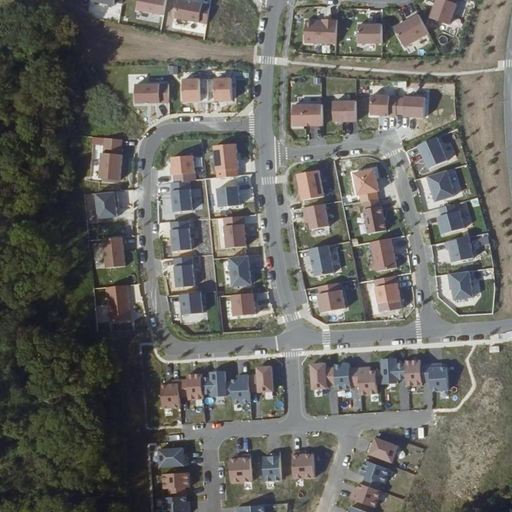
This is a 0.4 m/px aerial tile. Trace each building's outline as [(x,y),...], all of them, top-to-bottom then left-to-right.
[(160,15),(162,0),(135,0),(133,10),(160,15)] [(206,5),(176,0),(175,0),(172,19),(203,24),(206,5)] [(434,0),(427,19),(445,26),(454,0),(434,0)] [(138,17),(152,21),(153,15),(139,12),(138,17)] [(425,35),(415,16),(391,29),(401,48),(425,35)] [(332,45),(333,22),(318,21),(318,23),(303,22),(302,43),(332,45)] [(378,45),(378,26),(356,26),(355,45),(378,45)] [(213,73),(214,102),(233,101),(232,72),(213,73)] [(200,78),(180,79),(180,103),(201,102),(200,78)] [(168,83),(132,84),(132,104),(168,103),(168,83)] [(331,95),(332,123),(357,122),(356,100),(347,101),(347,94),(331,95)] [(368,116),(424,118),(425,97),(368,95),(368,116)] [(323,105),(289,104),(289,127),(322,127),(323,105)] [(120,181),(123,139),(92,137),(90,179),(120,181)] [(416,145),(425,170),(447,161),(437,137),(416,145)] [(213,178),(238,178),(237,144),(212,145),(213,178)] [(168,158),(170,176),(195,174),(193,155),(168,158)] [(376,169),(351,171),(354,195),(378,193),(376,169)] [(295,173),(298,200),(323,198),(320,171),(295,173)] [(449,171),(426,175),(431,202),(453,198),(449,171)] [(171,212),(192,212),(191,182),(170,183),(171,212)] [(117,193),(92,193),(93,220),(118,219),(117,193)] [(324,204),(302,208),(307,231),(329,226),(324,204)] [(361,210),(367,235),(387,230),(381,205),(361,210)] [(460,211),(436,216),(439,234),(464,230),(460,211)] [(244,225),(222,226),(224,248),(245,247),(244,225)] [(171,252),(192,250),(190,228),(169,230),(171,252)] [(103,268),(124,267),(123,238),(101,239),(103,268)] [(391,238),(368,243),(374,273),(397,268),(391,238)] [(449,263),(473,259),(470,238),(445,242),(449,263)] [(329,245),(298,252),(303,278),(334,272),(329,245)] [(229,287),(250,286),(249,257),(228,257),(229,287)] [(175,289),(195,286),(192,264),(172,267),(175,289)] [(446,275),(451,302),(473,298),(468,271),(446,275)] [(373,287),(376,304),(400,300),(397,282),(373,287)] [(108,287),(109,321),(130,320),(129,285),(108,287)] [(318,313),(344,310),(341,286),(316,289),(318,313)] [(204,293),(169,295),(171,323),(206,321),(204,293)] [(254,294),(230,295),(230,317),(255,316),(254,294)] [(379,359),(379,384),(404,383),(404,385),(428,384),(428,391),(448,390),(447,365),(420,366),(420,360),(400,361),(400,359),(379,359)] [(349,362),(332,363),(333,391),(349,391),(349,385),(356,385),(357,396),(377,395),(376,368),(350,369),(349,362)] [(325,364),(309,364),(309,391),(326,390),(325,364)] [(251,366),(251,393),(272,393),(272,367),(251,366)] [(504,370),(489,370),(491,395),(500,395),(501,401),(505,401),(504,370)] [(181,399),(225,398),(225,371),(208,371),(208,375),(184,375),(184,383),(159,383),(160,408),(181,407),(181,399)] [(231,404),(249,403),(248,375),(230,375),(231,404)] [(373,439),(370,452),(394,458),(397,445),(373,439)] [(183,448),(159,449),(160,467),(184,466),(183,448)] [(290,479),(314,478),(314,454),(290,454),(290,479)] [(261,456),(260,483),(280,484),(281,457),(261,456)] [(228,484),(252,484),(251,458),(227,458),(228,484)] [(385,481),(389,469),(366,461),(362,473),(385,481)] [(188,511),(187,474),(163,475),(164,511),(188,511)] [(366,476),(363,483),(376,488),(379,482),(366,476)] [(358,484),(353,498),(375,506),(381,492),(358,484)]
